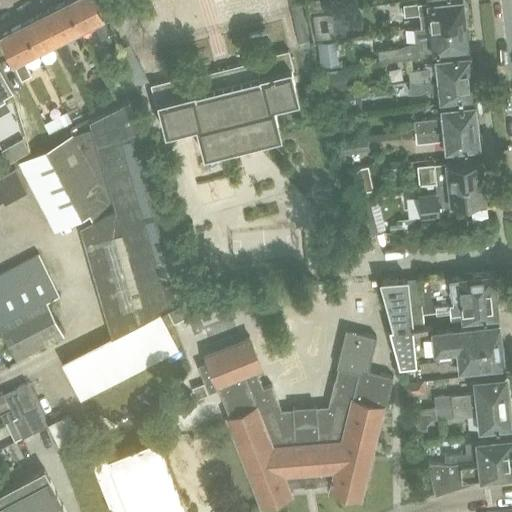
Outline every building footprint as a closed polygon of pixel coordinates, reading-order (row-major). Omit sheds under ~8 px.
[(79,28),(65,0),(43,11),(57,39),(79,28)] [(114,30),(110,32),(93,0),(65,0),(79,28),(93,21),(98,31),(110,53),(123,47),(114,30)] [(328,0),(308,0),(305,1),(307,10),(330,9),(328,0)] [(405,16),(419,15),(421,15),(422,27),(431,26),(468,22),(466,7),(464,7),(462,0),(442,0),(403,4),(405,16)] [(304,1),(291,4),(299,42),(312,39),(304,1)] [(57,39),(43,11),(22,22),(36,50),(57,39)] [(335,11),(312,14),(316,39),(346,34),(344,23),(336,20),(335,11)] [(0,32),(0,34),(22,79),(32,74),(23,57),(36,50),(22,22),(0,32)] [(469,35),(468,22),(431,26),(422,27),(414,28),(415,41),(421,40),(423,51),(467,46),(466,36),(469,35)] [(336,39),(317,41),(320,65),(339,63),(336,39)] [(65,42),(61,44),(70,63),(75,61),(65,42)] [(61,44),(56,47),(66,66),(70,63),(61,44)] [(379,61),(399,58),(398,46),(377,49),(379,61)] [(189,74),(151,84),(156,102),(158,101),(166,132),(196,124),(204,154),(280,134),(273,105),(298,98),(291,68),(292,68),(288,49),(254,58),(255,61),(190,77),(189,74)] [(408,70),(409,82),(470,75),(469,66),(472,66),(471,57),(469,57),(468,55),(435,59),(437,70),(433,70),(433,67),(408,70)] [(341,68),(325,69),(327,91),(343,89),(341,68)] [(0,102),(5,99),(3,95),(12,90),(3,74),(0,69),(0,102)] [(471,83),(470,75),(409,82),(411,92),(435,90),(435,87),(438,87),(440,98),(472,94),(472,92),(475,92),(474,83),(471,83)] [(350,89),(330,92),(333,113),(353,110),(350,89)] [(167,307),(186,297),(130,97),(90,118),(114,207),(89,219),(121,330),(159,311),(162,309),(167,307)] [(414,128),(415,131),(476,124),(475,116),(477,115),(476,106),(474,106),(473,103),(441,107),(442,120),(439,120),(438,116),(413,119),(414,128)] [(45,122),(50,132),(73,120),(68,111),(45,122)] [(413,119),(393,121),(394,131),(414,128),(413,119)] [(477,133),(476,124),(415,131),(416,142),(441,139),(440,136),(443,136),(445,148),(478,145),(477,142),(480,142),(479,133),(477,133)] [(55,230),(87,213),(108,202),(72,132),(18,161),(55,230)] [(22,137),(1,149),(8,162),(29,150),(22,137)] [(368,137),(340,140),(341,153),(369,150),(368,137)] [(435,184),(482,178),(482,174),(484,174),(483,162),(480,162),(479,158),(433,162),(435,184)] [(347,170),(353,192),(373,188),(368,164),(359,166),(347,170)] [(14,168),(5,172),(17,194),(26,188),(14,168)] [(17,194),(5,172),(0,175),(0,192),(2,198),(4,201),(17,194)] [(482,178),(435,184),(436,193),(418,194),(419,208),(420,217),(440,215),(440,206),(452,205),(451,202),(484,198),(484,193),(486,193),(485,180),(482,180),(482,178)] [(373,188),(353,192),(363,233),(378,229),(371,204),(376,203),(373,188)] [(398,220),(398,223),(387,224),(389,235),(416,233),(415,218),(398,220)] [(193,221),(183,224),(188,244),(198,241),(193,221)] [(29,257),(39,275),(48,270),(38,252),(29,257)] [(30,280),(39,275),(29,257),(21,261),(30,280)] [(21,285),(30,280),(21,261),(12,266),(21,285)] [(21,285),(12,266),(3,271),(12,289),(21,285)] [(39,275),(30,280),(21,285),(12,289),(4,294),(0,295),(0,328),(15,356),(63,331),(46,299),(59,292),(48,270),(39,275)] [(0,286),(4,294),(12,289),(3,271),(0,272),(0,286)] [(442,275),(407,278),(410,304),(422,303),(440,301),(496,295),(495,292),(499,291),(498,280),(494,280),(494,278),(488,273),(472,274),(472,273),(464,274),(464,275),(442,278),(442,275)] [(412,325),(410,304),(407,278),(380,278),(393,330),(391,331),(400,363),(416,361),(416,358),(412,325)] [(186,297),(167,307),(174,321),(199,309),(191,294),(186,297)] [(496,299),(496,295),(440,301),(441,304),(436,305),(437,310),(462,307),(463,317),(498,313),(497,311),(500,307),(499,301),(496,299)] [(422,303),(410,304),(412,325),(424,326),(422,303)] [(177,347),(159,311),(121,330),(63,360),(80,395),(177,347)] [(499,321),(433,329),(436,351),(438,351),(440,369),(503,362),(503,358),(505,358),(504,347),(502,347),(499,321)] [(383,406),(385,407),(393,375),(368,369),(376,335),(346,328),(327,404),(316,405),(315,404),(293,406),(294,407),(281,408),(272,383),(264,386),(256,368),(261,366),(250,335),(207,352),(210,360),(200,364),(210,392),(221,388),(231,416),(228,417),(261,504),(292,493),(289,486),(332,482),(330,490),(361,497),(383,406)] [(437,407),(508,400),(507,390),(509,390),(508,378),(505,379),(505,376),(472,380),(473,392),(436,397),(437,407)] [(424,380),(405,381),(406,394),(425,392),(424,380)] [(16,387),(26,408),(38,403),(27,381),(16,387)] [(204,382),(192,387),(197,398),(208,393),(204,382)] [(0,412),(0,414),(4,423),(6,422),(6,423),(14,419),(14,418),(23,413),(24,413),(23,412),(27,411),(26,408),(16,387),(3,393),(11,408),(0,412)] [(0,392),(0,412),(9,407),(2,392),(0,392)] [(509,410),(508,400),(437,407),(438,418),(476,414),(477,429),(499,427),(498,425),(511,424),(510,421),(511,421),(511,416),(511,410),(509,410)] [(23,413),(32,433),(49,425),(48,423),(38,403),(26,408),(27,411),(23,412),(24,413),(23,413)] [(23,437),(32,433),(23,413),(14,418),(14,419),(16,423),(23,437)] [(70,413),(48,423),(49,425),(58,445),(80,435),(70,413)] [(23,437),(16,423),(14,419),(6,423),(15,441),(23,437)] [(92,462),(111,511),(186,511),(156,436),(92,462)] [(444,462),(454,463),(511,456),(511,438),(511,437),(465,442),(466,452),(444,455),(444,462)] [(511,456),(454,463),(444,462),(427,461),(436,493),(471,483),(479,479),(479,477),(511,473),(511,456)] [(0,511),(64,511),(42,469),(0,490),(0,511)]
